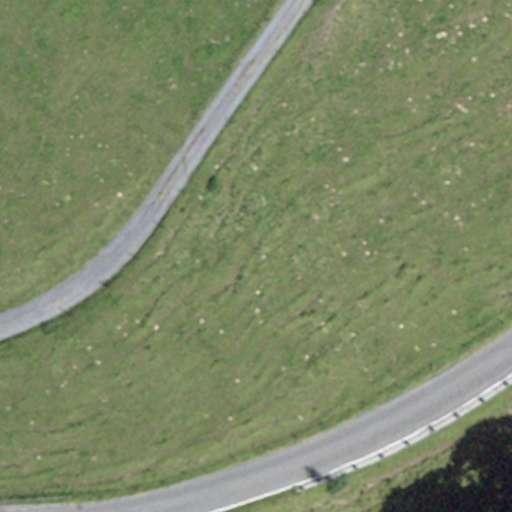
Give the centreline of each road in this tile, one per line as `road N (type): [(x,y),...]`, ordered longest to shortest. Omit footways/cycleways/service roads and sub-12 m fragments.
road 1 (track): [(292,0),(130,234),(70,287),(0,325)]
road 2 (tertiary): [(511,351),(338,447),(146,511)]
